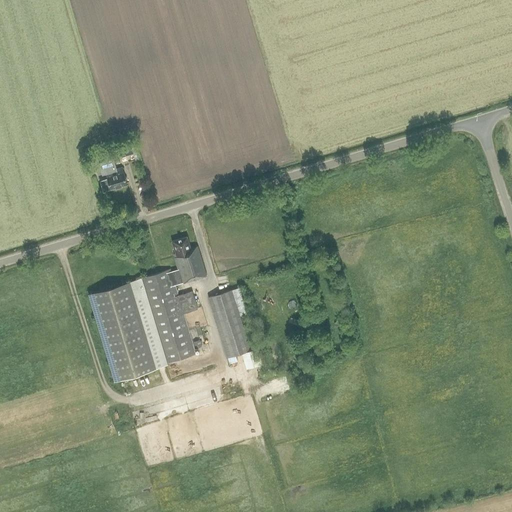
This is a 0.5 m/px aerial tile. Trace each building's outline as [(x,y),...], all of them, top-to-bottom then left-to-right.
[(136,151),(134,142),(130,143),(116,147),(120,158),(133,154),(133,152),(136,151)] [(116,169),(113,161),(118,160),(116,151),(102,155),(104,162),(99,163),(102,174),(105,173),(110,189),(127,184),(122,167),(116,169)] [(191,249),(187,237),(172,241),(176,256),(174,257),(178,269),(171,270),(171,269),(88,294),(115,381),(169,365),(168,362),(195,353),(183,313),(197,309),(192,291),(178,295),(175,285),(183,283),(206,276),(197,248),(191,249)] [(227,357),(250,349),(231,290),(209,297),(227,357)] [(195,347),(202,345),(200,338),(193,340),(195,347)]
